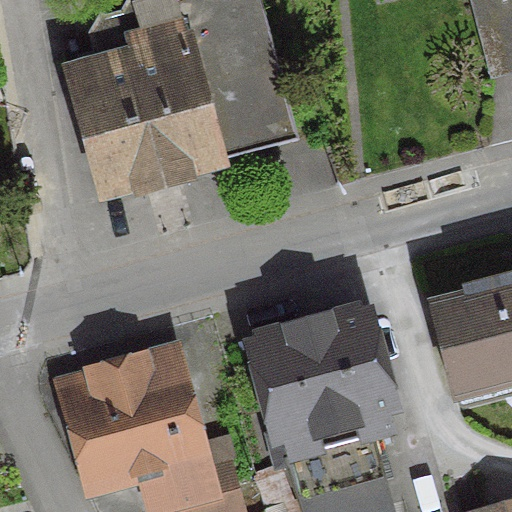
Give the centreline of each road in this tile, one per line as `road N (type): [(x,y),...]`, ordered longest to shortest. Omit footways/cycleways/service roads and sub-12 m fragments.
road 1 (residential): [(67,327),(511,204)]
road 2 (residential): [(0,2),(42,251),(67,327)]
road 3 (residential): [(0,401),(51,511)]
